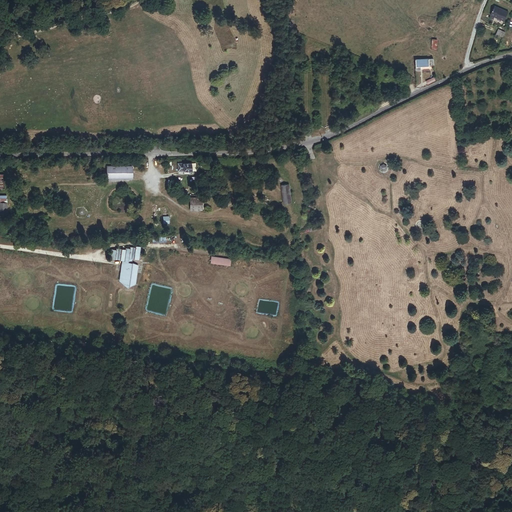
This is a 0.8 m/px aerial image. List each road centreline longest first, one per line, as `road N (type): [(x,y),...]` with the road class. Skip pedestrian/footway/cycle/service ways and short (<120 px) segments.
road 1 (unclassified): [(0,157),(256,154),(352,127),(511,55)]
road 2 (track): [(12,197),(49,185),(151,177)]
